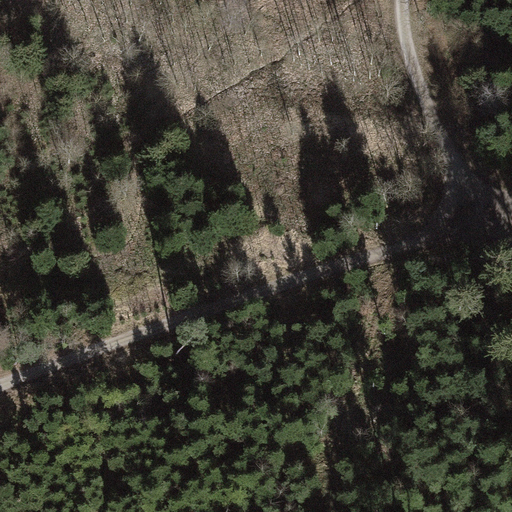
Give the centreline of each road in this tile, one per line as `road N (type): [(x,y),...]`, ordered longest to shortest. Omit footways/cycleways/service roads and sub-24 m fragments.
road 1 (track): [(0,387),(511,210)]
road 2 (track): [(405,0),(408,53),(445,142),(491,222),(511,241)]
